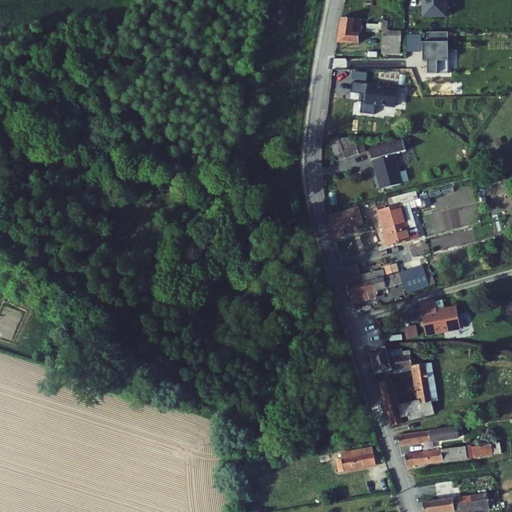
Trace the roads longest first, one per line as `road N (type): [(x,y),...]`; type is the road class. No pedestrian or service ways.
road 1 (residential): [(411,511),(314,194),(311,150),(337,0)]
road 2 (unknown): [(349,317),(511,283)]
